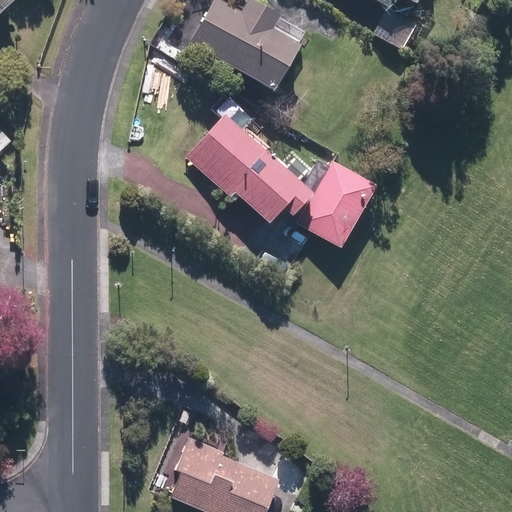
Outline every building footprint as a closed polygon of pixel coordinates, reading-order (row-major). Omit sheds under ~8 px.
[(0,0),(0,15),(16,1),(15,0),(0,0)] [(219,0),(211,0),(187,44),(270,91),(297,44),(270,29),(278,16),(249,0),(245,0),(239,11),(219,0)] [(370,0),(388,10),(394,0),(370,0)] [(311,193),(222,114),(185,156),(231,197),(234,193),(266,221),(279,208),(289,217),(311,193)] [(0,130),(0,154),(12,143),(0,130)] [(339,248),(375,186),(331,161),(312,194),(295,223),(339,248)] [(202,511),(260,511),(278,470),(253,460),(251,466),(185,439),(171,472),(179,475),(169,499),(202,511)]
